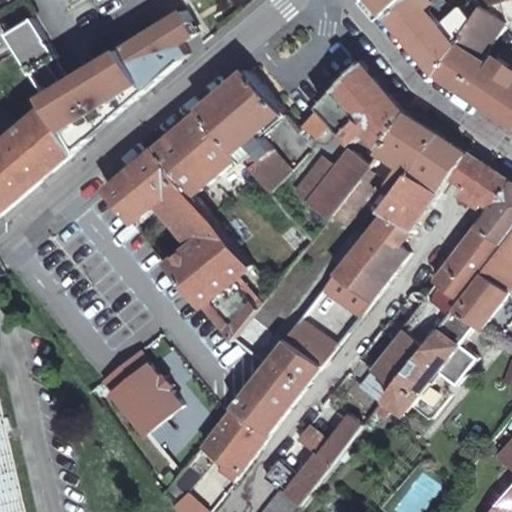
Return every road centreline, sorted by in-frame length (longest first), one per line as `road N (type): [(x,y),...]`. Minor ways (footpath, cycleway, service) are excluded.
road 1 (residential): [(293,0),(0,252)]
road 2 (residential): [(345,0),(418,87),(511,149)]
